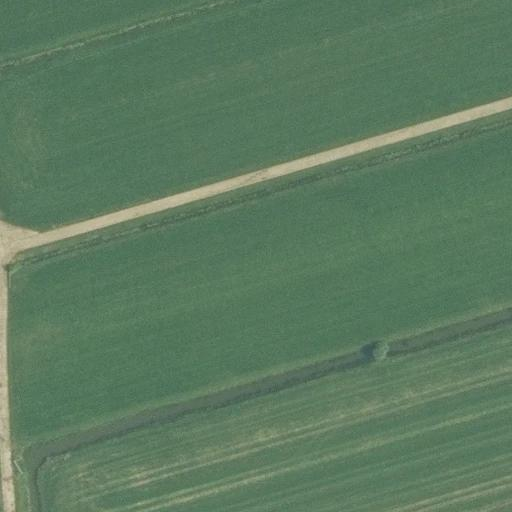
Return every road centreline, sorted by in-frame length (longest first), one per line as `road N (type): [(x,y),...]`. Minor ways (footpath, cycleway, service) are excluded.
road 1 (track): [(511,103),(0,252)]
road 2 (track): [(0,263),(9,511)]
